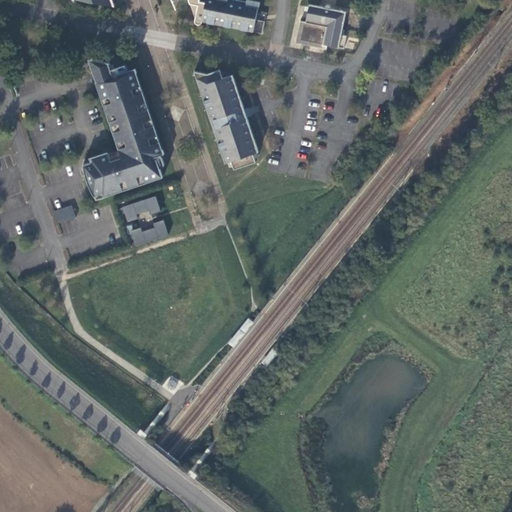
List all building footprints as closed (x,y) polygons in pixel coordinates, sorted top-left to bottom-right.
[(197,7),(195,18),(195,19),(195,21),(197,23),(198,23),(200,23),(201,22),(202,20),(262,32),(266,13),(257,11),(258,3),(241,0),(205,0),(205,1),(199,0),(198,0),(172,0),(172,1),(173,0),(189,0),(191,5),(197,7)] [(317,42),(343,48),(345,38),(344,38),(345,34),(343,34),(344,29),(342,29),(346,11),(330,8),(330,5),(328,4),(325,5),(324,7),(309,4),(304,21),(300,20),(302,21),(298,40),(317,43),(317,42)] [(94,198),(163,178),(156,156),(162,154),(136,68),(127,71),(126,67),(113,71),(110,64),(90,60),(119,153),(121,157),(111,160),(108,152),(104,153),(90,157),(91,160),(83,163),(86,171),(90,186),(94,198)] [(244,110),(232,73),(222,77),(219,68),(196,76),(225,162),(230,160),(233,168),(255,161),(252,152),(258,151),(246,116),(249,116),(246,109),(244,110)] [(124,206),(128,221),(138,218),(137,213),(150,209),(151,213),(161,210),(156,196),(124,206)] [(72,204),(54,210),(58,221),(76,215),(72,204)] [(164,220),(154,223),(155,227),(142,231),(141,227),(131,231),(136,245),(169,234),(164,220)] [(229,343),(233,346),(254,321),(249,318),(229,343)] [(274,347),(263,362),(267,367),(280,352),(274,347)]
